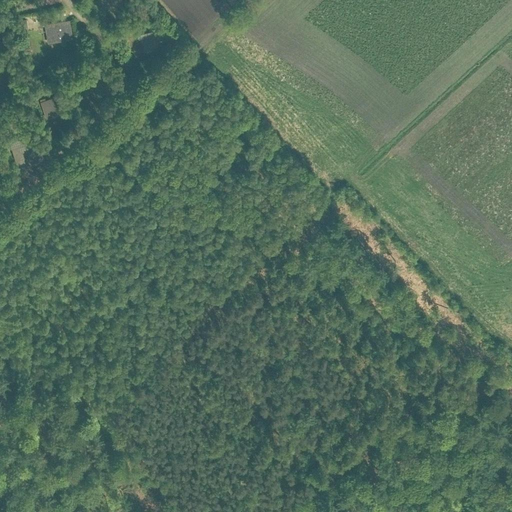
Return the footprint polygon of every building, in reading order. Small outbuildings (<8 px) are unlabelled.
[(70,19),(44,23),(47,43),(73,38),(70,19)] [(157,29),(139,34),(144,52),(161,47),(157,29)] [(8,66),(0,68),(0,89),(14,85),(8,66)] [(107,74),(92,79),(97,96),(112,91),(107,74)] [(55,96),(39,101),(45,118),(61,112),(55,96)] [(31,144),(16,149),(21,166),(36,161),(31,144)]
